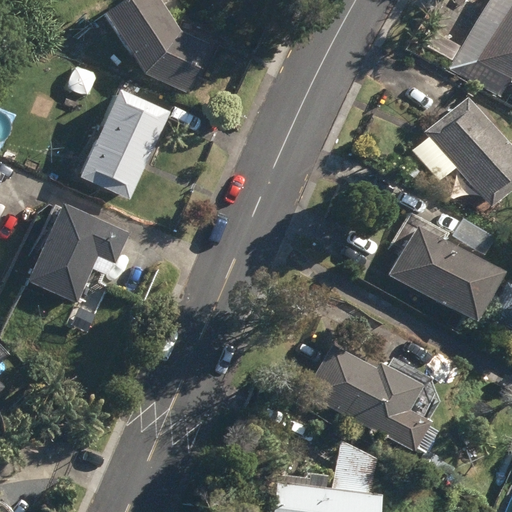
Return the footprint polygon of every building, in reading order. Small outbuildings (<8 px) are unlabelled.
[(130,0),(106,16),(146,76),(188,94),(209,46),(182,35),(158,0),(130,0)] [(511,0),(495,0),(464,59),(511,84),(511,0)] [(82,179),(131,202),(171,114),(121,92),(82,179)] [(409,129),(472,203),(511,169),(511,168),(449,95),(409,129)] [(27,284),(77,307),(94,268),(111,276),(130,237),(64,206),(27,284)] [(374,275),(453,316),(479,266),(431,241),(436,231),(400,212),(380,249),(386,252),(374,275)] [(440,241),(472,258),(484,236),(452,219),(440,241)] [(466,319),(511,342),(511,265),(511,264),(492,303),(478,296),(466,319)] [(3,342),(17,348),(24,329),(10,323),(3,342)] [(291,392),(395,446),(398,439),(408,445),(418,427),(410,424),(423,399),(415,379),(417,376),(378,355),(373,365),(360,358),(357,365),(317,343),(291,392)] [(256,511),(356,511),(362,474),(333,471),(331,488),(307,484),(309,473),(290,471),(289,477),(262,473),(256,511)]
